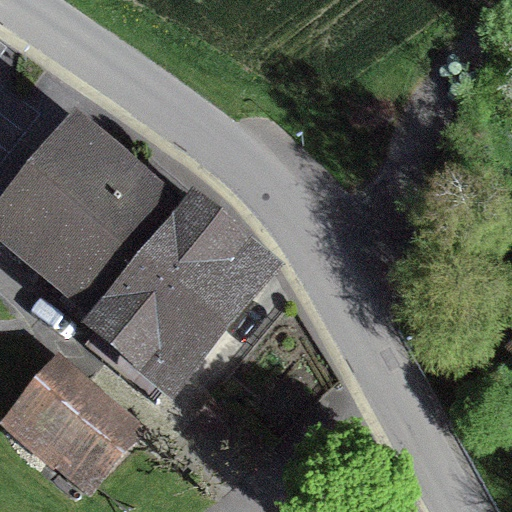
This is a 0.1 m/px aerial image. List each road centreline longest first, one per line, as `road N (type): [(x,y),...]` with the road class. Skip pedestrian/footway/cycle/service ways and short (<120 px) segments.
road 1 (tertiary): [(13,0),(110,62),(266,184),(313,247),(460,511)]
road 2 (track): [(352,318),(431,111),(491,19)]
